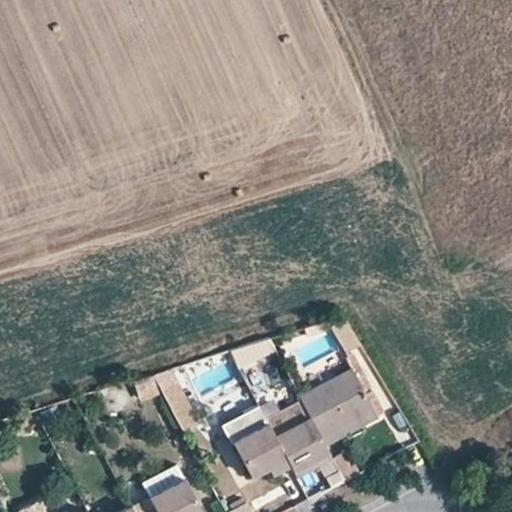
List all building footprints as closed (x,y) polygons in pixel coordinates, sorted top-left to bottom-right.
[(343,347),(356,340),(343,317),(330,325),(343,347)] [(303,335),(318,331),(315,321),(301,326),(303,335)] [(253,344),(258,355),(269,351),(264,340),(253,344)] [(290,381),(297,393),(348,366),(342,354),(290,381)] [(307,414),(323,444),(376,417),(348,366),(297,393),(300,400),(307,414)] [(176,376),(157,384),(180,429),(198,420),(176,376)] [(265,420),(272,433),(307,414),(300,400),(265,420)] [(272,433),(265,420),(257,405),(222,424),(249,475),(266,466),(270,473),(288,463),(272,433)] [(288,463),(291,469),(327,451),(323,444),(307,414),(272,433),(288,463)] [(138,481),(146,495),(182,476),(174,462),(138,481)] [(139,511),(200,511),(201,511),(182,476),(146,495),(151,506),(139,511)] [(132,511),(139,511),(151,506),(146,495),(128,504),(132,511)] [(86,511),(85,509),(79,511),(43,511),(36,499),(18,509),(19,511),(86,511)] [(249,511),(243,501),(223,511),(249,511)]
